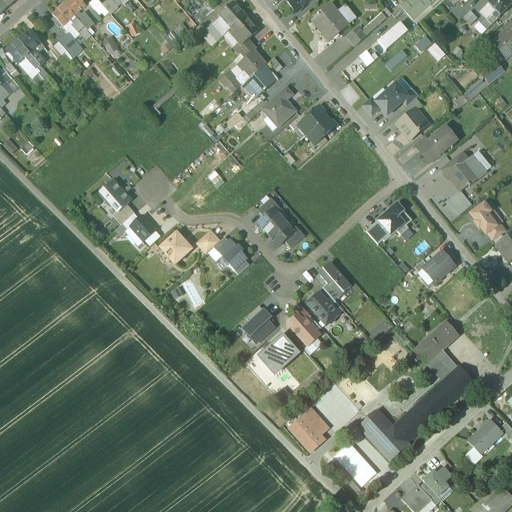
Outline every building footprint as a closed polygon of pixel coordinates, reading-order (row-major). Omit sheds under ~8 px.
[(80,0),(70,0),(64,6),(75,18),(87,8),(80,0)] [(102,6),(97,0),(96,0),(89,6),(99,17),(106,11),(102,6)] [(108,0),(102,6),(106,11),(109,14),(121,3),(117,0),(108,0)] [(284,0),(296,14),(312,0),(284,0)] [(407,0),(391,16),(396,19),(403,13),(410,20),(429,5),(434,10),(441,3),(445,0),(407,0)] [(511,5),(506,0),(491,0),(487,5),(495,13),(499,18),(499,17),(511,5)] [(245,18),(233,3),(219,16),(220,18),(231,30),(245,18)] [(331,5),(316,17),(317,18),(311,22),(328,43),(348,27),(346,24),(337,13),(331,5)] [(75,18),(64,6),(53,15),(64,27),(75,18)] [(87,8),(75,18),(85,30),(88,33),(102,21),(99,17),(89,6),(87,8)] [(346,10),(344,7),(337,13),(346,24),(353,18),(346,10)] [(495,13),(487,21),(491,25),(499,18),(495,13)] [(482,21),(478,16),(470,22),(474,27),(482,21)] [(85,30),(75,18),(64,27),(70,35),(75,40),(80,35),(79,34),(85,30)] [(231,30),(220,18),(211,25),(222,38),(228,33),(231,30)] [(231,30),(228,33),(239,44),(241,47),(248,41),(258,32),(245,18),(231,30)] [(135,23),(128,26),(132,36),(139,33),(135,23)] [(400,23),(377,42),(385,51),(407,33),(400,23)] [(222,38),(211,25),(206,30),(208,34),(217,43),(222,38)] [(511,27),(492,42),(493,44),(492,47),(495,51),(498,52),(498,51),(505,60),(511,54),(511,27)] [(366,37),(358,28),(347,38),(355,47),(366,37)] [(88,33),(85,30),(79,34),(80,35),(75,40),(77,44),(80,46),(91,37),(88,33)] [(31,31),(18,42),(29,54),(40,67),(46,61),(39,53),(45,48),(31,31)] [(217,43),(208,34),(203,38),(211,47),(217,43)] [(59,44),(72,59),(81,52),(76,45),(77,44),(75,40),(70,35),(59,44)] [(421,53),(432,44),(425,36),(414,45),(421,53)] [(118,50),(112,39),(103,44),(109,55),(118,50)] [(239,44),(233,49),(239,56),(241,54),(251,45),(248,41),(241,47),(239,44)] [(18,42),(7,51),(32,80),(43,70),(40,67),(29,54),(18,42)] [(428,51),(438,62),(445,54),(435,44),(428,51)] [(251,45),(241,54),(245,59),(253,52),(254,52),(256,51),(251,45)] [(173,49),(166,55),(171,61),(178,55),(173,49)] [(367,50),(359,57),(367,66),(375,60),(367,50)] [(402,50),(385,65),(391,71),(407,56),(402,50)] [(253,52),(245,59),(237,66),(244,73),(235,80),(229,73),(219,82),(226,89),(228,87),(234,94),(264,67),(266,66),(254,52),(253,52)] [(503,74),(495,65),(481,76),(489,85),(503,74)] [(264,67),(241,87),(248,96),(251,94),(256,100),(275,83),(268,75),(270,74),(264,67)] [(21,89),(4,69),(0,72),(0,74),(1,75),(0,75),(0,85),(1,86),(9,95),(9,96),(18,88),(20,89),(21,89)] [(402,104),(408,98),(406,95),(396,85),(375,104),(380,110),(387,117),(402,104)] [(485,91),(482,85),(466,91),(469,98),(485,91)] [(9,95),(1,86),(0,87),(0,99),(2,102),(3,101),(9,95)] [(286,89),(261,111),(267,117),(277,129),(296,113),(286,102),(292,96),(286,89)] [(402,104),(406,108),(415,100),(418,98),(411,91),(406,95),(408,98),(402,104)] [(371,118),(380,110),(375,104),(371,100),(362,108),(371,118)] [(406,108),(404,110),(409,115),(415,111),(421,106),(415,100),(406,108)] [(307,119),(301,125),(309,134),(326,119),(322,114),(323,113),(323,112),(320,108),(319,108),(307,119)] [(254,109),(246,117),(250,121),(258,114),(254,109)] [(409,115),(396,126),(397,127),(398,126),(403,132),(402,133),(409,142),(420,134),(418,132),(423,128),(418,121),(421,119),(415,111),(409,115)] [(237,114),(227,124),(231,129),(242,120),(237,114)] [(303,115),(289,126),(293,131),(301,125),(307,119),(303,115)] [(267,117),(263,122),(273,133),(277,129),(267,117)] [(326,119),(309,134),(317,143),(323,138),(335,127),(335,126),(332,122),(331,122),(330,123),(326,119)] [(427,142),(418,151),(418,152),(428,164),(456,139),(445,127),(427,142)] [(317,143),(310,149),(314,154),(327,142),(323,138),(317,143)] [(424,138),(413,147),(417,152),(418,152),(418,151),(427,142),(424,138)] [(32,149),(27,144),(21,150),(26,155),(32,149)] [(20,154),(13,147),(9,151),(16,158),(20,154)] [(480,178),(462,155),(440,172),(446,180),(448,178),(459,192),(467,186),(469,188),(470,187),(470,186),(480,178)] [(131,202),(113,182),(100,193),(117,213),(118,213),(126,206),(131,202)] [(457,214),(470,205),(461,191),(448,200),(457,214)] [(271,200),(258,212),(264,219),(273,211),(275,213),(279,209),(271,200)] [(377,223),(390,238),(396,232),(400,237),(408,230),(406,227),(412,222),(397,205),(377,223)] [(484,205),(470,215),(476,222),(474,223),(479,230),(480,228),(486,235),(487,234),(496,227),(487,215),(490,212),(489,212),(484,205)] [(126,206),(118,213),(117,213),(113,217),(121,226),(134,215),(126,206)] [(501,223),(491,210),(489,212),(490,212),(487,215),(496,227),(500,225),(501,223)] [(264,219),(258,224),(268,236),(283,222),(275,213),(273,211),(264,219)] [(134,215),(122,225),(127,231),(130,229),(130,228),(138,220),(134,215)] [(138,220),(130,228),(130,229),(143,243),(156,231),(151,225),(150,226),(142,217),(138,220)] [(283,222),(268,236),(278,247),(284,242),(293,234),(291,232),(283,222)] [(384,243),(390,238),(377,223),(366,233),(378,246),(383,241),(384,243)] [(496,227),(487,234),(493,242),(505,232),(500,225),(496,227)] [(293,234),(284,242),(291,249),(304,238),(295,228),(291,232),(293,234)] [(210,233),(197,245),(206,255),(213,249),(219,243),(210,233)] [(191,251),(177,234),(160,249),(175,265),(191,251)] [(511,236),(511,235),(497,246),(508,261),(511,258),(511,236)] [(219,243),(213,249),(217,254),(228,244),(228,243),(224,239),(219,243)] [(237,246),(236,247),(230,242),(228,243),(228,244),(217,254),(222,258),(220,260),(227,267),(229,266),(233,271),(244,261),(246,259),(241,254),(243,252),(237,246)] [(426,266),(422,270),(435,284),(455,267),(442,252),(426,266)] [(244,261),(233,271),(238,276),(249,266),(244,261)] [(422,261),(414,269),(418,274),(422,270),(426,266),(422,261)] [(351,288),(330,264),(322,270),(324,273),(320,276),(327,285),(338,298),(339,298),(351,288)] [(338,298),(327,285),(322,289),(330,298),(333,302),(338,298)] [(179,289),(173,292),(176,298),(182,296),(179,289)] [(326,302),(318,294),(307,304),(326,326),(329,324),(330,324),(333,322),(334,320),(338,316),(326,302)] [(333,302),(330,298),(326,302),(338,316),(342,312),(333,302)] [(309,316),(299,305),(292,312),(297,317),(298,317),(302,322),(304,320),(309,316)] [(251,324),(264,312),(258,306),(245,318),(251,324)] [(243,332),(256,346),(275,328),(267,320),(270,318),(264,312),(251,324),(243,332)] [(304,320),(302,322),(298,317),(297,317),(292,321),(292,322),(296,327),(292,330),(307,348),(319,337),(304,320)] [(446,323),(414,352),(425,365),(427,363),(441,351),(457,336),(446,323)] [(274,376),(298,355),(294,350),(293,351),(282,339),(275,345),(274,344),(258,358),(274,376)] [(298,346),(294,350),(298,355),(302,351),(298,346)] [(458,369),(441,351),(427,363),(444,381),(458,369)] [(392,428),(376,411),(358,428),(389,462),(407,446),(405,443),(472,383),(459,368),(458,369),(444,381),(392,428)] [(316,402),(330,421),(353,404),(339,385),(316,402)] [(310,411),(303,418),(290,429),(289,429),(310,453),(324,441),(317,434),(321,431),(323,434),(327,430),(310,411)] [(290,429),(303,418),(299,414),(286,425),(289,429),(290,429)] [(502,435),(489,421),(479,431),(479,432),(468,442),(480,455),(479,453),(490,444),(491,445),(502,435)] [(511,436),(511,430),(505,424),(500,428),(510,438),(511,436)] [(335,458),(362,488),(376,475),(350,445),(335,458)] [(451,468),(444,460),(440,464),(447,472),(451,468)] [(443,469),(436,475),(445,484),(452,478),(443,467),(442,468),(443,469)] [(433,472),(432,473),(429,472),(427,474),(426,478),(422,482),(429,489),(438,499),(449,489),(448,487),(447,487),(445,484),(436,475),(433,472)] [(452,478),(445,484),(447,487),(448,487),(452,492),(459,485),(452,478)] [(419,489),(417,486),(415,488),(415,489),(408,495),(407,495),(402,501),(410,510),(411,510),(412,511),(420,511),(431,502),(424,494),(424,493),(420,488),(419,489)] [(511,499),(502,488),(475,511),(504,511),(511,505),(511,499)] [(438,499),(429,489),(424,493),(424,494),(431,502),(435,507),(440,502),(438,499)]
